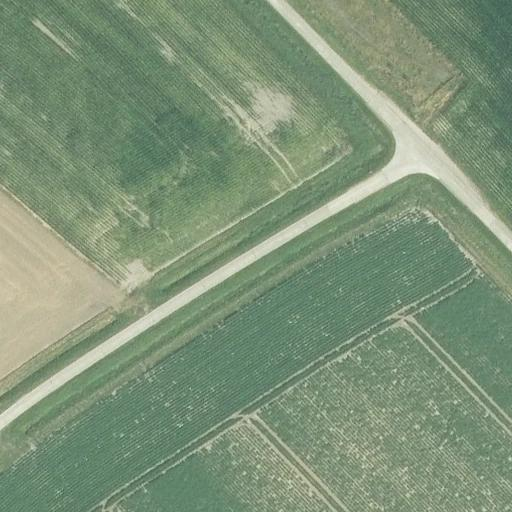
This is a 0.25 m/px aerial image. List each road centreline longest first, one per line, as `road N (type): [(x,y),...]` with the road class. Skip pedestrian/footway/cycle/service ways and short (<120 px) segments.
road 1 (unclassified): [(426,159),(92,359),(0,429)]
road 2 (unclassified): [(426,159),(272,0)]
road 3 (unclassified): [(426,159),(511,244)]
